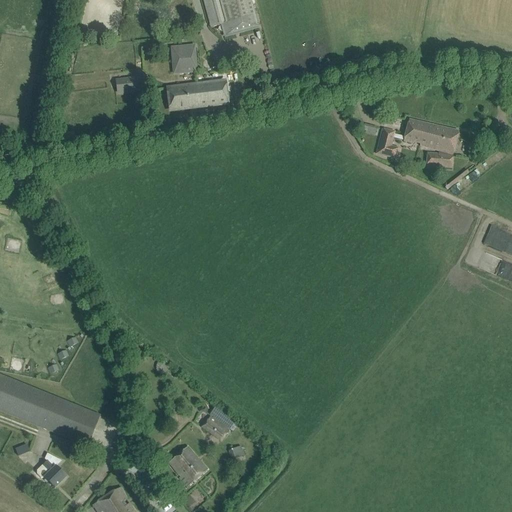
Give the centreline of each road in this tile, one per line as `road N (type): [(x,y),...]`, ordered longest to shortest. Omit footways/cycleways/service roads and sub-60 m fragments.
road 1 (unclassified): [(511,84),(458,73),(383,79),(33,177)]
road 2 (unclassified): [(33,177),(130,392),(111,460),(73,506)]
road 3 (track): [(65,0),(41,130),(49,172)]
